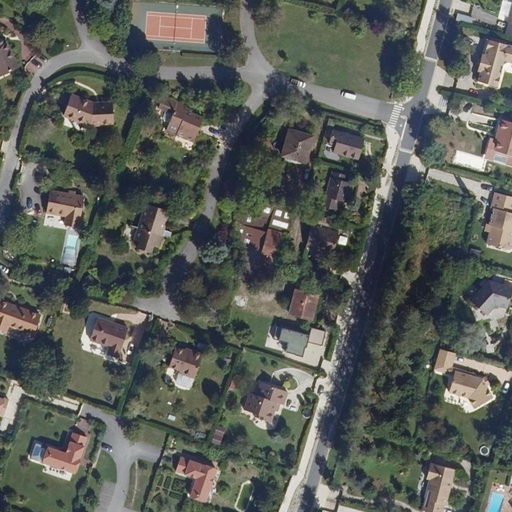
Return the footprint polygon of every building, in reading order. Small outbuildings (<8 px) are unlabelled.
[(491,59),(496,44),(479,39),(475,54),(491,59)] [(0,75),(17,67),(5,43),(0,40),(0,75)] [(511,48),(496,44),(491,59),(475,54),(470,72),(473,72),(470,82),(490,87),(496,64),(500,62),(511,65),(511,48)] [(114,124),(112,102),(95,103),(73,95),(65,115),(90,124),(114,124)] [(200,127),(203,118),(187,111),(188,107),(178,102),(178,101),(163,95),(159,108),(173,113),(168,125),(178,130),(177,134),(194,141),(198,132),(192,130),(194,125),(200,127)] [(511,123),(497,119),(494,131),(497,132),(495,139),(492,150),(511,156),(511,123)] [(177,134),(178,130),(168,125),(166,130),(177,134)] [(305,163),(312,136),(289,130),(283,156),(286,157),(285,161),(296,164),(297,160),(305,163)] [(359,158),(364,139),(333,131),(329,143),(336,145),(334,152),(359,158)] [(345,202),(351,183),(345,181),(347,175),(333,171),(323,206),(335,210),(338,200),(345,202)] [(78,227),(85,197),(75,196),(68,194),(51,191),(47,213),(66,217),(64,224),(78,227)] [(509,238),(511,224),(511,213),(509,213),(511,201),(511,197),(491,192),(487,207),(489,208),(484,224),(487,225),(485,232),(482,243),(505,250),(509,248),(511,242),(509,238)] [(279,266),(295,210),(254,199),(246,216),(235,213),(236,218),(238,231),(241,243),(246,258),(260,261),(266,263),(279,266)] [(164,230),(170,211),(147,204),(132,246),(156,254),(162,235),(164,230)] [(334,251),(339,235),(313,227),(308,246),(322,249),(322,248),(334,251)] [(170,238),(172,233),(164,230),(162,235),(170,238)] [(254,282),(260,261),(246,258),(240,278),(254,282)] [(260,284),(266,263),(260,261),(254,282),(260,284)] [(503,309),(510,288),(484,281),(465,301),(481,316),(492,305),(503,309)] [(311,318),(317,295),(307,293),(308,289),(298,286),(291,313),(311,318)] [(254,333),(260,314),(244,309),(248,298),(235,294),(225,324),(254,333)] [(34,334),(41,316),(21,308),(20,310),(16,309),(17,307),(0,301),(0,329),(6,332),(8,325),(34,334)] [(121,350),(128,329),(97,317),(89,339),(111,347),(108,354),(117,357),(119,350),(121,350)] [(310,334),(280,326),(276,337),(290,341),(288,350),(304,355),(310,334)] [(194,377),(202,354),(189,350),(189,352),(176,348),(170,366),(181,370),(180,372),(194,377)] [(445,367),(449,353),(434,349),(428,370),(438,373),(440,369),(445,371),(445,367)] [(449,371),(450,369),(445,367),(445,371),(440,369),(438,373),(448,376),(448,375),(449,371)] [(467,376),(449,371),(448,375),(466,380),(467,376)] [(481,386),(477,379),(467,376),(466,380),(448,375),(448,376),(443,392),(462,398),(469,408),(488,398),(481,386)] [(274,405),(276,398),(283,401),(287,391),(261,383),(257,395),(250,393),(244,409),(272,418),(276,406),(274,405)] [(0,414),(3,416),(9,399),(4,397),(3,398),(0,397),(0,414)] [(88,435),(92,422),(80,418),(76,432),(88,435)] [(216,425),(212,443),(221,445),(226,427),(216,425)] [(75,474),(87,437),(73,433),(66,453),(48,447),(42,463),(75,474)] [(36,441),(30,457),(42,462),(48,445),(36,441)] [(206,500),(217,468),(181,456),(176,471),(197,477),(191,495),(206,500)] [(441,503),(451,468),(426,462),(422,478),(426,479),(423,489),(427,490),(422,510),(429,511),(437,511),(440,503),(441,503)] [(422,510),(427,490),(423,489),(418,509),(422,510)]
